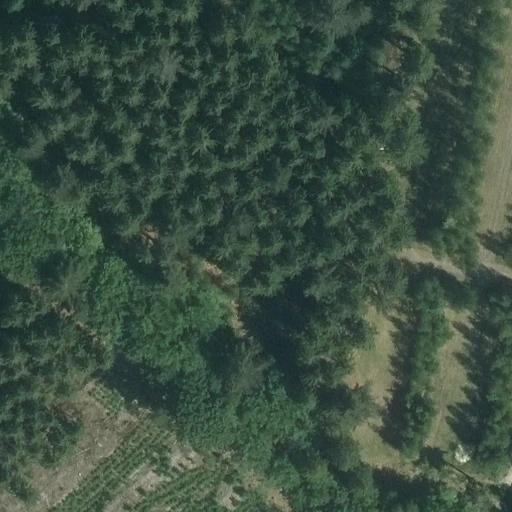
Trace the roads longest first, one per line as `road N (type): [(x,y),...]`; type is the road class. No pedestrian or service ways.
road 1 (track): [(363,430),(441,0)]
road 2 (track): [(0,242),(294,511)]
road 3 (track): [(511,110),(454,441)]
